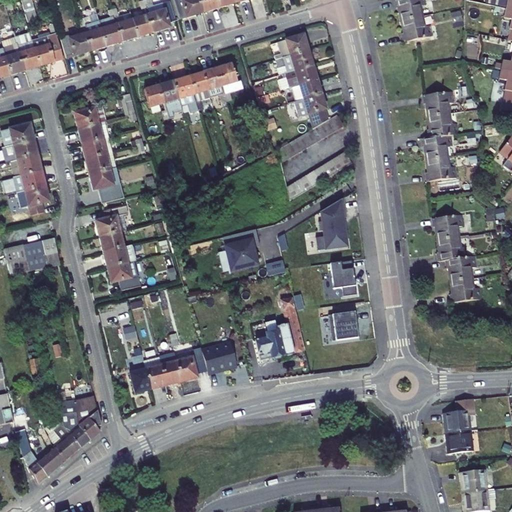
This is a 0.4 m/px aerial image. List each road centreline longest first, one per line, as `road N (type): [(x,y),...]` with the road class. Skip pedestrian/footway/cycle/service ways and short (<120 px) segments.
road 1 (residential): [(121,457),(68,245),(65,185),(42,92)]
road 2 (residential): [(400,365),(367,114),(341,2)]
road 3 (residential): [(42,92),(341,2)]
road 4 (secondary): [(121,457),(229,412),(383,385)]
road 5 (residential): [(210,511),(294,487),(425,484)]
